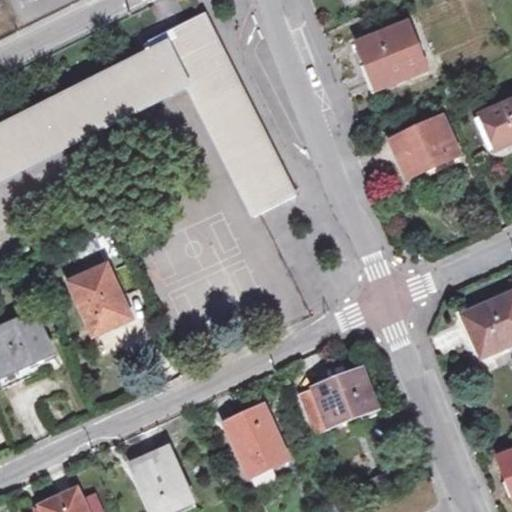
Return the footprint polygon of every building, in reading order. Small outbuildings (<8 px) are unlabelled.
[(178,62),(218,41),(207,19),(150,46),(153,53),(0,129),(0,182),(190,87),(178,62)] [(359,45),(366,62),(358,65),(370,94),(427,71),(408,26),(359,45)] [(190,87),(237,182),(278,162),(218,41),(178,62),(190,87)] [(511,105),(477,121),(490,152),(503,146),(511,142),(511,105)] [(391,142),(406,174),(440,158),(443,165),(459,157),(443,118),(391,142)] [(511,142),(503,146),(509,158),(511,156),(511,142)] [(278,162),(237,182),(254,217),(294,196),(278,162)] [(70,283),(109,265),(100,247),(62,265),(70,283)] [(132,315),(109,265),(70,283),(88,325),(111,314),(115,323),(132,315)] [(511,299),(466,319),(483,358),(511,344),(511,299)] [(111,314),(88,325),(95,339),(134,320),(132,315),(115,323),(111,314)] [(0,378),(24,368),(55,354),(36,315),(0,332),(0,378)] [(24,368),(0,378),(0,382),(3,390),(29,379),(24,368)] [(362,369),(329,382),(331,389),(365,375),(362,369)] [(379,411),(365,375),(331,389),(329,382),(313,389),(314,392),(300,397),(315,435),(379,411)] [(264,406),(242,416),(244,422),(227,429),(250,479),(289,461),(264,406)] [(225,424),(227,429),(244,422),(242,416),(225,424)] [(131,466),(151,511),(172,511),(194,502),(169,449),(131,466)] [(511,457),(511,456),(499,461),(511,492),(511,457)] [(371,485),(377,500),(398,491),(391,476),(371,485)] [(40,506),(42,511),(88,511),(81,496),(78,488),(40,506)] [(105,511),(95,490),(81,496),(88,511),(105,511)]
